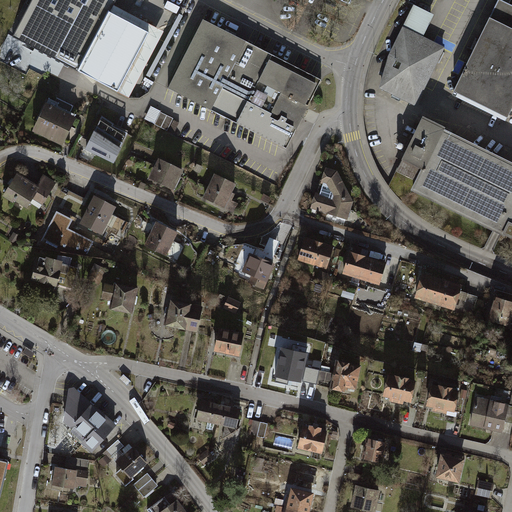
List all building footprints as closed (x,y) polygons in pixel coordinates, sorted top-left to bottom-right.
[(32,0),(13,37),(79,71),(109,14),(113,6),(116,0),(32,0)] [(511,5),(500,0),(455,92),(510,119),(511,115),(511,5)] [(164,33),(113,6),(109,14),(148,34),(118,92),(130,98),(164,33)] [(434,16),(415,6),(393,52),(398,55),(382,87),(418,104),(445,48),(423,38),(434,16)] [(148,34),(109,14),(79,71),(118,92),(148,34)] [(322,81),(204,22),(170,89),(287,149),(322,81)] [(47,106),(35,131),(62,145),(75,119),(47,106)] [(177,132),(182,120),(152,107),(147,120),(177,132)] [(103,119),(87,150),(114,163),(127,135),(111,128),(112,125),(103,119)] [(403,201),(413,191),(511,238),(511,162),(424,120),(390,188),(403,201)] [(174,190),(183,172),(160,160),(151,178),(174,190)] [(338,172),(328,169),(320,195),(317,194),(313,209),(348,220),(354,202),(338,172)] [(36,186),(17,175),(5,195),(27,208),(33,198),(43,204),(56,183),(42,175),(36,186)] [(236,185),(216,176),(205,199),(226,208),(236,185)] [(115,208),(94,198),(81,224),(101,235),(115,208)] [(49,226),(42,240),(57,247),(90,253),(95,244),(68,231),(70,226),(57,219),(52,228),(49,226)] [(177,232),(157,223),(146,246),(166,255),(177,232)] [(333,248),(305,239),(299,259),(327,268),(333,248)] [(368,258),(351,253),(345,274),(362,279),(368,258)] [(275,264),(252,254),(244,272),(254,276),(251,283),(264,288),(275,264)] [(48,260),(41,258),(34,280),(58,287),(62,276),(68,278),(67,282),(74,285),(79,269),(63,264),(63,263),(48,258),(48,260)] [(386,263),(368,258),(362,279),(380,285),(386,263)] [(444,281),(424,275),(417,299),(436,305),(444,281)] [(463,287),(444,281),(436,305),(456,311),(463,287)] [(137,290),(106,284),(103,299),(114,301),(112,311),(132,315),(137,290)] [(477,300),(464,296),(459,312),(473,316),(477,300)] [(241,303),(229,298),(225,308),(237,313),(241,303)] [(510,327),(511,321),(511,302),(497,298),(490,320),(510,327)] [(203,309),(172,302),(167,327),(198,333),(203,309)] [(244,335),(221,330),(216,353),(239,358),(244,335)] [(292,351),(283,349),(277,378),(301,383),(307,355),(305,355),(306,348),(293,345),(292,351)] [(35,355),(26,349),(23,354),(32,359),(35,355)] [(356,390),(361,366),(338,361),(335,374),(321,371),(317,386),(345,391),(346,388),(356,390)] [(132,380),(124,373),(120,377),(128,384),(132,380)] [(416,382),(390,376),(385,397),(391,399),(391,402),(404,405),(405,402),(412,403),(416,382)] [(459,391),(433,385),(428,406),(435,408),(434,411),(448,414),(448,411),(455,412),(459,391)] [(95,407),(74,387),(70,389),(65,419),(72,426),(67,430),(92,452),(116,425),(95,407)] [(511,406),(477,398),(472,423),(504,431),(506,422),(511,423),(511,406)] [(217,424),(221,405),(202,401),(198,419),(217,424)] [(240,410),(221,405),(217,424),(227,426),(224,437),(238,440),(240,430),(235,428),(240,410)] [(268,435),(269,422),(256,421),(255,434),(268,435)] [(304,426),(299,447),(322,453),(328,432),(304,426)] [(389,441),(368,438),(364,459),(385,463),(389,441)] [(113,455),(124,445),(118,439),(108,449),(113,455)] [(125,451),(116,459),(122,466),(115,472),(126,484),(133,478),(130,474),(146,461),(133,445),(132,445),(129,442),(122,448),(125,451)] [(466,459),(443,454),(438,477),(461,482),(466,459)] [(66,466),(57,465),(53,485),(74,488),(75,484),(86,486),(87,479),(85,478),(88,459),(68,456),(66,466)] [(0,498),(9,462),(0,459),(0,498)] [(158,485),(148,472),(134,484),(144,496),(158,485)] [(496,485),(479,480),(476,494),(492,498),(496,485)] [(380,487),(357,481),(352,503),(375,508),(380,487)] [(309,511),(314,494),(293,489),(288,508),(304,511),(309,511)] [(193,511),(184,500),(178,505),(170,495),(152,509),(154,511),(193,511)]
